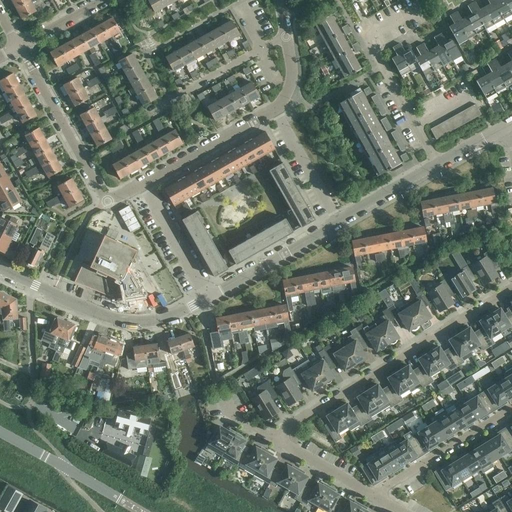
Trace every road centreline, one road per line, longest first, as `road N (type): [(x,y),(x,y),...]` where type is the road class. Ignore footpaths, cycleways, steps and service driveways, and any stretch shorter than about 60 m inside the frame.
road 1 (tertiary): [(34,286),(111,318),(160,319),(437,165)]
road 2 (residential): [(270,438),(511,292)]
road 3 (residential): [(108,202),(281,106),(297,84),(285,37)]
road 4 (residential): [(108,202),(18,47)]
road 5 (residential): [(373,497),(511,410)]
road 6 (tertiary): [(141,511),(0,431)]
road 7 (residential): [(415,125),(366,38),(420,8)]
road 8 (residential): [(169,98),(285,37)]
